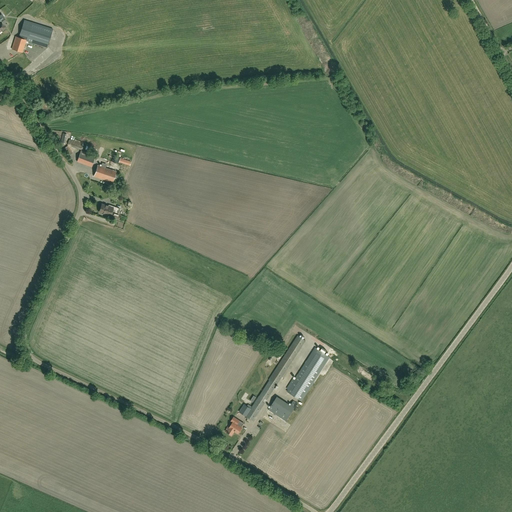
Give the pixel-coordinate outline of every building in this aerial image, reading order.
[(47,48),(53,29),(24,20),(18,37),(16,37),(12,49),(22,53),(26,41),(47,48)] [(68,146),(62,150),(68,157),(73,153),(68,146)] [(94,159),(80,153),(77,162),(91,167),(94,159)] [(94,176),(112,182),(116,171),(98,165),(94,176)] [(106,214),(105,215),(118,219),(120,215),(118,214),(120,209),(109,205),(108,205),(108,206),(102,204),(99,212),(106,214)] [(297,335),(251,409),(244,404),(239,412),(253,421),(305,340),(297,335)] [(315,347),(287,391),(302,401),(330,357),(315,347)] [(268,410),(286,421),(297,403),(293,401),(290,406),(277,397),(268,410)] [(233,417),(231,421),(233,422),(229,427),(228,427),(225,431),(232,435),(234,431),(238,434),(242,428),(237,425),(239,421),(233,417)]
